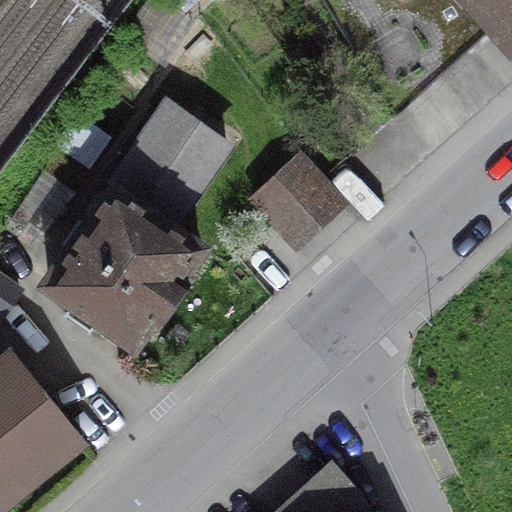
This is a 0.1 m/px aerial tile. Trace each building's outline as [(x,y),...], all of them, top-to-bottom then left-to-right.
[(511,0),(324,0),(393,117),(493,27),(511,48),(511,47),(511,0)] [(171,102),(47,279),(133,339),(199,244),(168,222),(226,140),(171,102)] [(298,153),(252,196),(295,244),(343,201),(298,153)] [(0,276),(0,313),(2,315),(19,290),(0,276)] [(79,435),(12,352),(0,361),(0,487),(36,458),(43,465),(79,435)]
